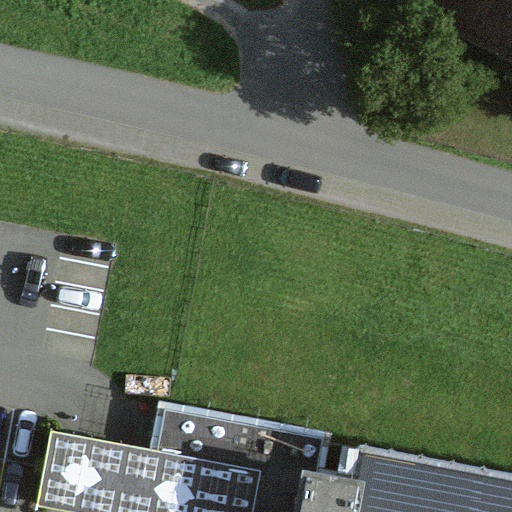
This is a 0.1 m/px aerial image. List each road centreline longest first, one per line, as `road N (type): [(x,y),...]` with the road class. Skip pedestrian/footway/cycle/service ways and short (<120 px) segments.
road 1 (tertiary): [(511,203),(0,72)]
road 2 (track): [(301,0),(282,140)]
